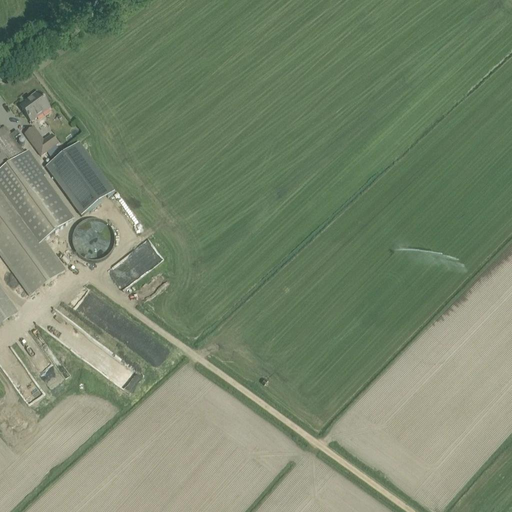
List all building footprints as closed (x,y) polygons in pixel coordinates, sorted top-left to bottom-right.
[(30,102),(21,109),(31,123),(50,110),(39,94),(38,95),(37,93),(31,98),(32,99),(30,101),(30,102)] [(25,155),(11,136),(5,128),(0,131),(0,258),(30,299),(66,272),(44,242),(74,220),(45,179),(47,177),(29,152),(25,155)] [(52,136),(44,141),(35,128),(24,136),(41,159),(59,145),(52,136)] [(80,144),(46,168),(82,217),(115,193),(80,144)] [(104,261),(109,258),(112,253),(114,248),(115,242),(114,236),(112,231),(108,226),(103,223),(98,221),(92,221),(86,222),(81,225),(77,229),(74,234),(72,240),(72,246),(74,251),(77,256),(81,260),(87,263),(92,264),(98,263),(104,261)] [(124,272),(116,277),(123,289),(165,260),(151,240),(118,263),(124,272)] [(155,278),(159,283),(179,270),(175,265),(155,278)] [(167,302),(173,307),(193,285),(188,280),(167,302)] [(0,326),(19,315),(0,291),(0,326)] [(0,364),(1,366),(16,357),(13,353),(0,360),(0,364)]
